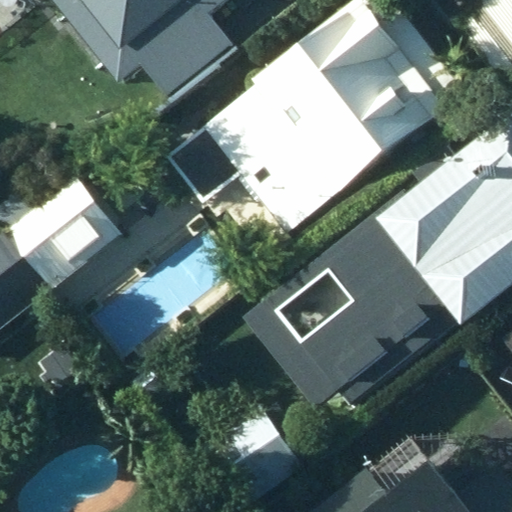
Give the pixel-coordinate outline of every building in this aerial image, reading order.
[(96,0),(104,10),(117,0),(123,0),(154,39),(203,0),(96,0)] [(479,99),(402,0),(367,0),(259,84),(264,91),(215,129),(225,141),(187,170),(215,206),(252,177),(299,237),(479,99)] [(511,0),(493,0),(460,26),(509,93),(511,91),(511,0)] [(230,73),(198,34),(105,108),(138,150),(230,73)] [(474,335),(511,305),(511,131),(469,165),(461,154),(427,180),(435,189),(418,202),(259,325),(328,417),(350,399),(361,413),(469,329),(474,335)] [(0,341),(128,238),(87,184),(8,243),(0,233),(0,341)] [(249,511),(311,471),(269,411),(199,459),(235,511),(249,511)] [(431,447),(344,511),(511,511),(511,469),(511,467),(468,498),(431,447)]
